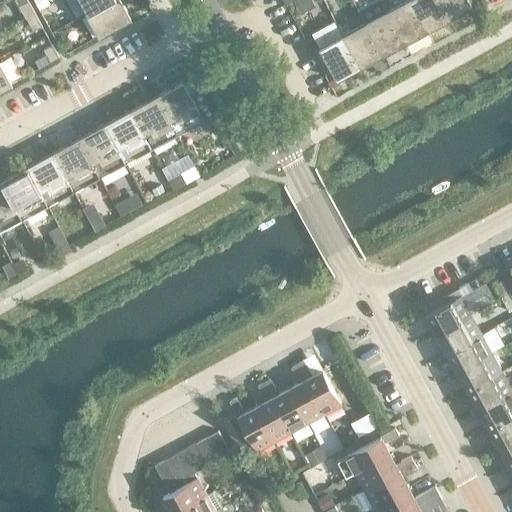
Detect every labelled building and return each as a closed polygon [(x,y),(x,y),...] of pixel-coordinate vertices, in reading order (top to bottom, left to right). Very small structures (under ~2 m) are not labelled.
[(34,13),(27,0),(18,5),(25,18),(34,13)] [(46,0),(33,0),(39,9),(48,4),(46,0)] [(79,0),(80,0),(69,6),(75,17),(85,11),(86,13),(109,0),(79,0)] [(109,0),(86,13),(99,36),(130,19),(121,1),(122,0),(109,0)] [(426,30),(408,0),(406,0),(387,11),(404,43),(426,30)] [(448,18),(437,0),(408,0),(426,30),(448,18)] [(471,6),(467,0),(437,0),(448,18),(471,6)] [(404,43),(387,11),(364,24),(381,55),(404,43)] [(41,26),(34,13),(25,18),(32,31),(41,26)] [(381,55),(364,24),(342,36),(359,67),(381,55)] [(359,67),(342,36),(320,48),(337,79),(359,67)] [(59,58),(51,44),(42,49),(45,54),(50,63),(59,58)] [(45,54),(33,61),(38,69),(50,63),(45,54)] [(0,89),(11,84),(0,63),(0,89)] [(182,81),(156,96),(177,134),(203,120),(182,81)] [(177,134),(156,96),(130,110),(151,148),(177,134)] [(151,148),(130,110),(104,124),(125,163),(151,148)] [(125,163),(104,124),(78,138),(99,177),(125,163)] [(99,177),(78,138),(52,153),(73,191),(99,177)] [(73,191),(52,153),(26,167),(47,205),(73,191)] [(47,205),(26,167),(0,181),(21,220),(47,205)] [(173,188),(187,181),(181,169),(167,177),(173,188)] [(0,231),(21,220),(0,181),(0,231)] [(164,190),(160,184),(151,190),(154,196),(164,190)] [(132,208),(126,197),(114,203),(120,215),(132,208)] [(94,230),(105,224),(99,212),(88,218),(94,230)] [(58,225),(46,231),(60,256),(71,250),(58,225)] [(10,262),(16,272),(26,267),(22,260),(17,258),(10,262)] [(9,260),(0,265),(7,277),(16,272),(10,262),(9,260)] [(510,293),(503,280),(494,284),(502,298),(510,293)] [(511,309),(511,296),(510,293),(502,298),(509,311),(511,309)] [(425,314),(436,334),(471,314),(460,295),(425,314)] [(481,333),(471,314),(436,334),(446,352),(481,333)] [(492,352),(481,333),(446,352),(457,371),(492,352)] [(502,371),(492,352),(457,371),(467,390),(502,371)] [(303,360),(297,363),(302,373),(309,370),(303,360)] [(302,373),(297,363),(290,367),(296,377),(302,373)] [(322,369),(305,379),(324,412),(341,403),(322,369)] [(511,390),(511,389),(502,371),(467,390),(478,409),(511,390)] [(269,379),(263,382),(269,392),(275,389),(269,379)] [(324,412),(305,379),(288,388),(307,422),(324,412)] [(269,392),(263,382),(257,385),(262,396),(269,392)] [(307,422),(288,388),(272,397),(290,431),(307,422)] [(511,415),(511,390),(478,409),(488,428),(511,415)] [(236,397),(229,401),(235,411),(241,407),(236,397)] [(290,431),(272,397),(255,407),(273,440),(290,431)] [(273,440),(255,407),(237,416),(248,435),(256,449),(273,440)] [(221,419),(234,443),(248,435),(237,416),(235,411),(221,419)] [(349,423),(357,438),(380,426),(372,411),(349,423)] [(511,439),(511,415),(488,428),(498,447),(511,439)] [(398,434),(395,428),(385,433),(388,440),(398,434)] [(229,452),(218,430),(207,436),(219,457),(229,452)] [(219,457),(207,436),(197,441),(208,463),(219,457)] [(379,436),(346,454),(335,460),(345,478),(356,472),(355,472),(389,453),(379,436)] [(511,464),(511,439),(498,447),(509,466),(511,464)] [(208,463),(197,441),(186,447),(198,469),(208,463)] [(319,445),(305,453),(311,465),(326,457),(319,445)] [(198,469),(186,447),(175,453),(188,475),(198,469)] [(188,475),(175,453),(165,459),(177,480),(188,475)] [(398,470),(389,453),(355,472),(356,472),(365,489),(398,470)] [(400,461),(403,467),(413,462),(410,455),(400,461)] [(177,480),(165,459),(155,464),(166,486),(177,480)] [(417,468),(413,462),(403,467),(407,474),(417,468)] [(407,487),(398,470),(365,489),(374,506),(407,487)] [(242,475),(233,479),(236,484),(242,486),(247,483),(242,475)] [(162,495),(171,511),(172,511),(205,494),(196,477),(162,495)] [(401,511),(416,504),(407,487),(374,506),(377,511),(401,511)] [(337,503),(331,491),(317,499),(323,510),(337,503)] [(212,511),(214,511),(205,494),(172,511),(212,511)]
